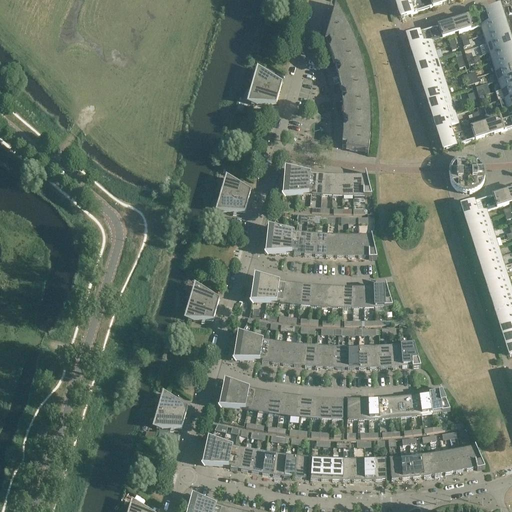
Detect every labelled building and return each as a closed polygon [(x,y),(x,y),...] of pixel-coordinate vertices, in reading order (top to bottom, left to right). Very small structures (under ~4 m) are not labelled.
[(419,1),(418,0),(394,0),(397,8),(419,1)] [(423,12),(460,0),(421,0),(419,1),(423,12)] [(423,12),(419,1),(397,8),(401,19),(423,12)] [(338,11),(336,7),(335,7),(325,43),(326,43),(329,50),(329,51),(331,58),(357,49),(355,44),(353,39),(351,34),(348,28),(346,23),(343,19),(342,17),(341,15),(338,11)] [(502,20),(499,12),(499,9),(477,17),(480,27),(502,20)] [(432,43),(480,28),(480,27),(477,17),(429,32),(433,43),(432,43)] [(505,29),(504,26),(502,20),(480,27),(480,28),(483,36),(505,29)] [(508,39),(506,33),(505,29),(483,36),(486,46),(508,39)] [(433,43),(429,32),(407,39),(411,50),(432,43),(433,43)] [(511,48),(510,44),(508,39),(486,46),(489,55),(511,48)] [(435,52),(432,43),(411,50),(414,59),(435,52)] [(511,57),(511,51),(511,48),(489,55),(492,64),(511,57)] [(363,69),(362,64),(361,61),(360,56),(358,51),(357,49),(331,58),(334,66),(335,65),(335,66),(338,76),(337,76),(339,84),(366,79),(365,74),(364,71),(363,69)] [(438,61),(435,52),(414,59),(417,68),(438,61)] [(511,67),(511,57),(492,64),(495,73),(511,67)] [(441,70),(438,61),(417,68),(419,77),(441,70)] [(511,77),(511,67),(495,73),(498,82),(511,77)] [(444,79),(441,70),(419,77),(422,86),(444,79)] [(282,85),(275,81),(260,72),(259,78),(257,76),(254,86),(256,87),(255,89),(279,95),(282,85)] [(511,87),(511,77),(498,82),(501,91),(511,87)] [(369,100),(369,95),(368,92),(368,87),(367,83),(366,79),(339,84),(341,92),(343,103),(342,103),(343,111),(370,109),(370,105),(370,102),(369,100)] [(447,88),(444,79),(422,86),(425,95),(447,88)] [(511,97),(511,87),(501,91),(504,101),(511,97)] [(450,98),(447,88),(425,95),(428,105),(450,98)] [(276,106),(279,95),(255,89),(255,90),(253,89),(250,99),(252,99),(251,105),(268,106),(276,106)] [(453,107),(450,98),(428,105),(431,114),(453,107)] [(456,116),(453,107),(431,114),(434,123),(456,116)] [(370,114),(370,109),(343,111),(343,119),(344,119),(344,130),(343,130),(343,138),(370,140),(370,135),(370,130),(371,127),(371,120),(370,114)] [(459,125),(456,116),(434,123),(437,132),(459,125)] [(465,145),(511,129),(511,126),(510,119),(510,118),(462,134),(465,145)] [(462,134),(459,125),(437,132),(440,141),(462,134)] [(465,145),(462,134),(440,141),(443,152),(465,145)] [(369,147),(370,140),(343,138),(342,146),(343,146),(342,149),(346,150),(346,151),(365,154),(365,153),(368,154),(369,147)] [(484,172),(483,171),(482,169),(481,168),(480,167),(479,165),(478,164),(477,164),(476,163),(475,162),(473,161),(472,161),(470,161),(469,160),(467,160),(466,160),(465,161),(463,161),(462,161),(460,162),(459,162),(458,163),(456,164),(455,165),(454,167),(453,168),(452,169),(451,170),(451,172),(450,173),(450,175),(450,176),(450,177),(450,179),(450,181),(450,182),(450,183),(451,184),(451,185),(452,187),(453,188),(454,190),(455,191),(457,192),(459,193),(460,194),(462,195),(464,195),(465,195),(468,195),(470,195),(472,195),(473,194),(475,193),(477,192),(478,191),(480,190),(481,189),(482,187),(483,185),(484,183),(484,182),(484,181),(485,180),(485,178),(485,176),(484,174),(484,173),(484,172)] [(301,185),(302,174),(291,171),(288,170),(289,171),(289,172),(290,172),(288,196),(287,197),(286,198),(289,198),(298,197),(299,185),(301,185)] [(311,196),(313,176),(302,174),(301,185),(299,185),(298,197),(311,196)] [(322,197),(323,177),(313,176),(311,196),(312,196),(322,197)] [(332,197),(333,177),(323,177),(322,197),(332,197)] [(343,198),(343,178),(333,177),(332,197),(343,198)] [(353,198),(353,178),(343,178),(343,198),(353,198)] [(372,198),(367,178),(364,178),(353,178),(353,198),(363,198),(372,198)] [(251,193),(244,189),(229,180),(227,186),(225,185),(222,195),(225,195),(224,197),(248,203),(251,193)] [(487,213),(511,204),(511,192),(484,201),(487,212),(487,213)] [(245,214),(248,203),(224,197),(224,198),(221,198),(219,208),(221,208),(219,214),(237,214),(245,214)] [(487,212),(484,201),(462,208),(465,219),(487,212)] [(490,221),(487,213),(487,212),(465,219),(468,228),(490,221)] [(493,231),(490,221),(468,228),(471,238),(493,231)] [(282,243),(283,231),(274,229),(271,228),(272,230),(273,230),(271,255),(270,255),(269,255),(268,256),(271,256),(283,255),(284,243),(282,243)] [(294,255),(296,235),(283,231),(282,243),(284,243),(283,255),(294,255)] [(496,240),(493,231),(471,238),(474,247),(496,240)] [(305,256),(306,236),(296,235),(294,255),(294,256),(300,257),(300,255),(305,256)] [(315,257),(317,237),(306,236),(305,256),(305,257),(311,257),(311,256),(315,257)] [(326,257),(327,237),(317,237),(315,257),(315,258),(322,258),(322,257),(326,257)] [(337,258),(338,238),(327,237),(326,257),(326,258),(333,259),(333,257),(337,258)] [(348,258),(348,238),(338,238),(337,258),(337,259),(343,259),(343,258),(348,258)] [(359,258),(358,238),(348,238),(348,258),(348,259),(354,259),(354,258),(359,258)] [(377,261),(372,238),(369,238),(358,238),(359,258),(359,259),(365,259),(365,258),(369,258),(369,261),(377,261)] [(499,249),(496,240),(474,247),(477,256),(499,249)] [(502,258),(499,249),(477,256),(480,265),(502,258)] [(504,267),(502,258),(480,265),(483,274),(504,267)] [(507,276),(504,267),(483,274),(486,283),(507,276)] [(510,285),(507,276),(486,283),(489,292),(510,285)] [(269,293),(271,281),(260,278),(261,278),(258,277),(258,278),(258,279),(259,279),(260,279),(256,304),(255,304),(254,305),(257,305),(266,305),(268,293),(269,293)] [(279,305),(282,285),(271,281),(269,293),(268,293),(266,305),(279,305)] [(289,306),(292,286),(282,285),(279,305),(280,305),(280,304),(289,306)] [(511,295),(511,290),(510,285),(489,292),(492,302),(511,295)] [(300,307),(302,287),(292,286),(289,306),(300,307)] [(311,308),(312,288),(302,287),(300,307),(311,308)] [(219,301),(212,297),(213,297),(198,288),(196,294),(194,293),(191,303),(193,303),(193,305),(216,312),(219,301)] [(321,309),(322,289),(312,288),(311,308),(321,309)] [(332,309),(333,289),(322,289),(321,309),(332,309)] [(342,310),(343,290),(333,289),(332,309),(342,310)] [(392,309),(387,289),(384,289),(373,290),(374,310),(384,309),(392,309)] [(353,310),(353,290),(343,290),(342,310),(353,310)] [(364,310),(363,290),(353,290),(353,310),(364,310)] [(374,310),(373,290),(363,290),(364,310),(374,310)] [(511,305),(511,295),(492,302),(495,311),(511,305)] [(213,322),(216,312),(193,305),(192,306),(190,306),(187,316),(189,316),(188,322),(205,322),(213,322)] [(511,315),(511,305),(495,311),(497,320),(511,315)] [(511,325),(511,315),(497,320),(500,329),(511,325)] [(511,335),(511,325),(500,329),(503,338),(511,335)] [(251,351),(253,339),(244,336),(241,335),(242,336),(242,337),(243,337),(239,361),(238,361),(237,362),(237,363),(240,363),(240,362),(251,363),(253,351),(251,351)] [(511,345),(511,335),(503,338),(506,347),(511,345)] [(262,363),(265,343),(253,339),(251,351),(253,351),(251,363),(262,363)] [(273,364),(275,344),(265,343),(262,363),(262,364),(268,365),(268,364),(273,364)] [(284,366),(286,346),(275,344),(273,364),(273,365),(279,366),(279,365),(284,366)] [(294,367),(296,347),(286,346),(284,366),(283,367),(290,368),(290,366),(294,367)] [(305,368),(306,348),(296,347),(294,367),(294,368),(300,369),(301,367),(305,368)] [(421,369),(414,347),(411,347),(400,348),(402,368),(402,369),(409,369),(408,367),(412,367),(412,370),(421,369)] [(316,369),(317,349),(306,348),(305,368),(305,369),(311,370),(311,368),(316,369)] [(402,368),(400,348),(390,349),(391,369),(391,370),(398,370),(398,368),(402,368)] [(327,369),(327,349),(317,349),(316,369),(316,370),(322,370),(322,369),(327,369)] [(337,370),(338,350),(327,349),(327,369),(327,370),(333,371),(333,370),(337,370)] [(381,369),(379,349),(369,350),(370,370),(370,371),(376,371),(376,369),(381,369)] [(391,369),(390,349),(379,349),(381,369),(381,371),(387,370),(387,369),(391,369)] [(348,370),(348,350),(338,350),(337,370),(337,371),(344,371),(344,370),(348,370)] [(359,370),(358,350),(348,350),(348,370),(348,371),(354,371),(354,370),(359,370)] [(370,370),(369,350),(358,350),(359,370),(359,371),(365,371),(365,370),(370,370)] [(239,399),(241,388),(231,384),(228,383),(228,384),(229,384),(230,385),(225,409),(224,409),(223,409),(222,410),(225,410),(235,410),(237,399),(239,399)] [(247,411),(251,391),(241,388),(239,399),(237,399),(235,410),(247,411)] [(258,413),(261,393),(251,391),(247,411),(248,411),(258,413)] [(268,415),(271,395),(261,393),(258,413),(268,415)] [(450,413),(442,394),(439,395),(439,394),(429,396),(432,416),(442,414),(450,413)] [(279,416),(282,397),(271,395),(268,415),(279,416)] [(188,410),(181,405),(166,396),(164,402),(162,401),(159,411),(162,412),(161,413),(185,420),(188,410)] [(432,416),(429,396),(419,398),(421,417),(432,416)] [(289,418),(292,398),(282,397),(279,416),(289,418)] [(300,419),(302,399),(292,398),(289,418),(300,419)] [(421,417),(419,398),(409,399),(411,419),(421,417)] [(310,420),(312,400),(302,399),(300,419),(310,420)] [(411,419),(409,399),(398,400),(400,420),(411,419)] [(321,421),(322,401),(312,400),(310,420),(321,421)] [(400,420),(398,400),(388,401),(390,421),(400,420)] [(332,421),(332,401),(322,401),(321,421),(332,421)] [(343,422),(343,402),(332,401),(332,421),(341,422),(343,422)] [(379,421),(378,401),(368,402),(368,422),(379,421)] [(390,421),(388,401),(378,401),(379,421),(390,421)] [(358,422),(358,402),(347,402),(347,403),(347,422),(358,422)] [(368,422),(368,402),(358,402),(358,422),(368,422)] [(182,430),(185,420),(161,413),(161,415),(158,414),(155,424),(158,424),(156,430),(174,430),(182,430)] [(220,456),(223,445),(214,441),(211,440),(212,442),(213,442),(208,466),(207,466),(206,466),(206,467),(205,467),(205,468),(208,468),(219,468),(222,457),(220,456)] [(231,469),(235,449),(223,445),(220,456),(222,457),(219,468),(231,469)] [(241,471),(245,451),(235,449),(231,469),(231,470),(237,471),(237,470),(241,471)] [(485,470),(476,449),(473,449),(462,451),(466,471),(467,472),(473,471),(472,470),(476,469),(477,472),(485,470)] [(252,473),(255,453),(245,451),(241,471),(241,472),(247,473),(248,472),(252,473)] [(466,471),(462,451),(452,453),(456,473),(456,474),(462,473),(462,472),(466,471)] [(263,475),(265,455),(255,453),(252,473),(252,474),(258,475),(258,474),(263,475)] [(456,473),(452,453),(442,455),(445,475),(445,476),(451,475),(451,474),(456,473)] [(273,476),(276,456),(265,455),(263,475),(262,476),(269,477),(269,476),(273,476)] [(445,475),(442,455),(431,456),(434,476),(435,478),(441,477),(441,475),(445,475)] [(284,478),(286,458),(276,456),(273,476),(273,478),(279,478),(280,477),(284,478)] [(434,476),(431,456),(421,458),(424,478),(424,479),(430,478),(430,477),(434,476)] [(295,479),(296,459),(286,458),(284,478),(284,479),(290,480),(290,478),(295,479)] [(424,478),(421,458),(410,459),(413,479),(413,480),(419,479),(419,478),(424,478)] [(306,480),(307,461),(308,461),(308,460),(296,459),(295,479),(295,480),(301,481),(301,479),(305,480),(306,480)] [(413,479),(410,459),(400,460),(402,480),(402,481),(409,480),(408,479),(413,479)] [(321,481),(322,461),(311,460),(311,461),(310,480),(311,480),(311,482),(317,482),(317,481),(321,481)] [(402,480),(400,460),(389,461),(390,461),(391,481),(392,482),(398,481),(398,480),(402,480)] [(332,481),(333,461),(322,461),(321,481),(321,482),(328,483),(328,481),(332,481)] [(343,482),(343,462),(333,461),(332,481),(332,483),(339,483),(339,482),(343,482)] [(375,482),(374,461),(364,462),(365,482),(365,483),(371,483),(371,482),(375,482)] [(386,481),(385,462),(386,462),(386,461),(374,461),(375,482),(375,483),(382,482),(382,481),(386,481)] [(354,482),(354,462),(343,462),(343,482),(343,483),(349,483),(349,482),(354,482)] [(365,482),(364,462),(354,462),(354,482),(354,483),(360,483),(360,482),(365,482)] [(205,511),(208,504),(198,499),(195,498),(195,499),(196,499),(197,500),(193,511),(205,511)]
